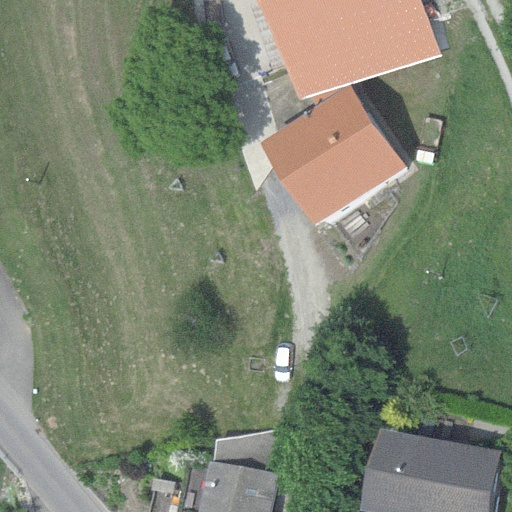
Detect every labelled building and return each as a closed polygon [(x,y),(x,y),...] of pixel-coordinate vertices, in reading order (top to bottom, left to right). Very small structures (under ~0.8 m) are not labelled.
[(412,0),(271,0),(261,3),(293,101),(430,56),(412,0)] [(349,94),(265,150),(318,228),(402,172),(349,94)] [(490,511),(501,451),(370,428),(356,503),(405,511),(490,511)] [(279,430),(217,440),(215,461),(272,473),(279,430)] [(272,473),(215,461),(189,455),(176,511),(269,511),(278,474),(272,473)]
